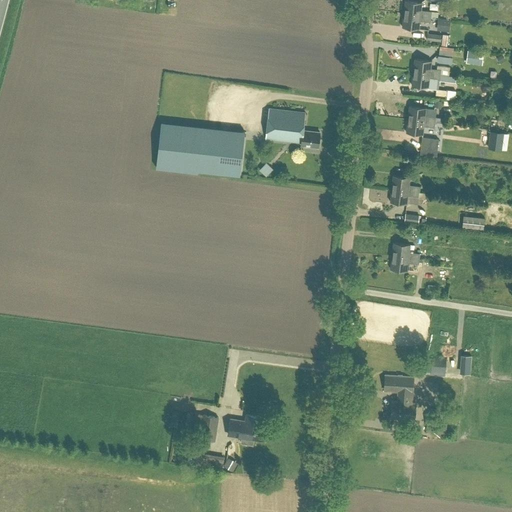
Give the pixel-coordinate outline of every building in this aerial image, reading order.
[(405,0),(404,13),(431,16),(431,11),(421,10),(422,1),(409,0),(405,0)] [(430,21),(431,16),(404,13),(402,26),(419,28),(420,20),(430,21)] [(439,29),(452,30),(453,18),(440,16),(439,29)] [(452,56),(453,47),(440,46),(439,55),(452,56)] [(483,52),(467,50),(465,62),(482,64),(483,52)] [(413,71),(440,74),(441,69),(430,68),(431,60),(415,58),(413,71)] [(413,71),(412,85),(428,87),(429,78),(437,79),(440,80),(455,82),(456,76),(448,75),(440,74),(413,71)] [(409,105),(408,118),(435,121),(435,116),(425,115),(426,107),(409,105)] [(318,146),(320,131),(303,129),(305,111),(269,107),(265,137),(301,141),(301,144),(318,146)] [(434,127),(435,121),(408,118),(406,132),(423,134),(423,126),(434,127)] [(156,166),(156,168),(198,172),(199,170),(240,175),(245,131),(193,125),(161,122),(156,166)] [(489,147),(501,149),(503,133),(491,131),(489,147)] [(438,146),(438,138),(423,136),(422,144),(438,146)] [(269,174),(275,167),(268,161),(262,168),(269,174)] [(391,188),(419,191),(419,186),(409,184),(410,176),(393,174),(391,188)] [(418,196),(419,191),(391,188),(390,201),(407,203),(407,195),(418,196)] [(418,224),(419,215),(405,213),(404,222),(418,224)] [(483,229),(484,217),(464,215),(462,227),(483,229)] [(393,242),(392,255),(419,258),(420,253),(416,252),(409,252),(410,244),(393,242)] [(418,264),(419,258),(392,255),(390,269),(407,270),(408,262),(418,264)] [(462,371),(473,373),(475,353),(464,352),(462,371)] [(445,372),(446,358),(420,356),(418,370),(445,372)] [(385,374),(384,388),(392,389),(392,391),(398,391),(398,403),(392,403),(391,417),(414,419),(415,402),(412,402),(412,393),(413,376),(385,374)] [(448,412),(448,411),(428,409),(426,431),(446,432),(446,425),(448,412)] [(218,416),(203,414),(198,437),(214,439),(218,416)] [(259,416),(246,414),(245,420),(231,418),(229,433),(241,435),(240,441),(252,443),(253,437),(263,439),(265,426),(257,425),(259,416)] [(446,432),(445,438),(455,439),(457,415),(447,414),(446,425),(446,432)] [(225,465),(227,455),(204,451),(202,462),(225,465)]
